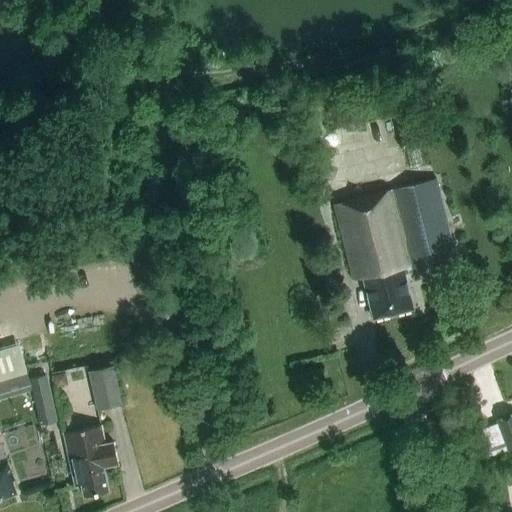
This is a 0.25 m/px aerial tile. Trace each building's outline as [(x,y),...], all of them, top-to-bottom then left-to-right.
[(402,265),(411,263),(454,251),(435,178),(333,204),(353,279),(363,276),(374,318),(413,307),(402,265)] [(97,409),(122,403),(113,365),(89,370),(97,409)] [(31,378),(33,389),(40,423),(57,419),(48,373),(31,378)] [(511,413),(498,418),(509,448),(511,447),(511,413)] [(98,467),(103,466),(117,463),(113,442),(104,444),(100,424),(65,432),(67,443),(75,441),(76,447),(88,444),(90,454),(86,455),(89,471),(98,470),(98,467)] [(108,490),(103,466),(98,467),(98,470),(89,471),(86,455),(90,454),(88,444),(76,447),(75,441),(67,443),(76,485),(81,483),(84,495),(108,490)] [(0,497),(15,491),(10,479),(13,478),(8,463),(1,466),(0,464),(0,497)]
